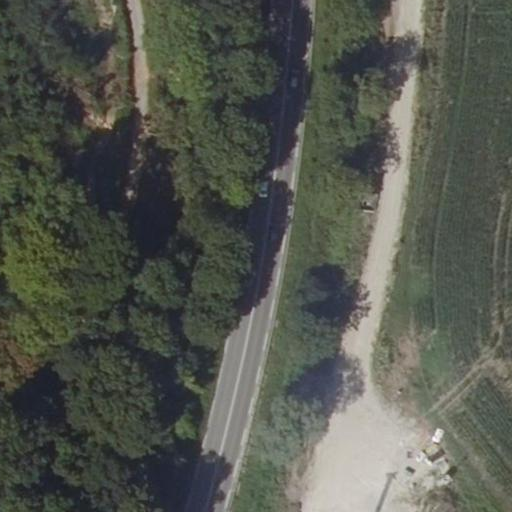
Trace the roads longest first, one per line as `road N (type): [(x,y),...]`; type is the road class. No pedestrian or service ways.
road 1 (secondary): [(294,0),(266,240),(204,511)]
road 2 (track): [(392,0),(389,97),(307,511)]
